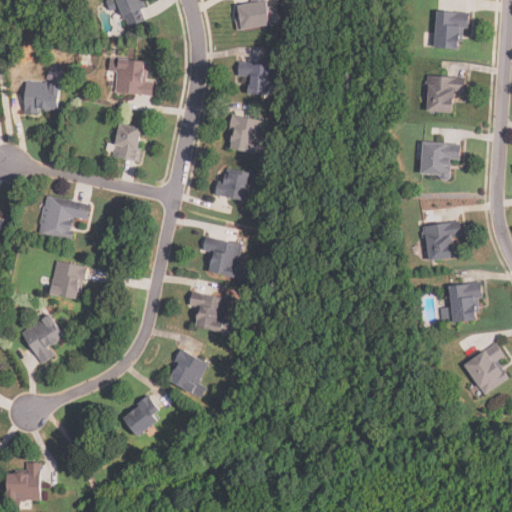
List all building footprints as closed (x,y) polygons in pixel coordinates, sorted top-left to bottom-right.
[(116,0),(127,29),(146,22),(138,0),(116,0)] [(258,0),(236,4),(241,36),(269,32),(264,0),(258,0)] [(436,49),(461,50),(461,29),(470,29),(470,13),(437,12),(436,49)] [(153,97),(155,81),(147,80),(149,62),(119,59),(116,93),(153,97)] [(275,95),(276,64),(239,63),(239,77),(250,78),(250,95),(275,95)] [(428,112),(454,113),(454,93),(466,94),(466,77),(428,77),(428,112)] [(60,82),(26,82),(26,113),(60,113),(60,82)] [(258,154),(263,120),(234,116),(229,150),(258,154)] [(138,161),(143,128),(120,125),(115,157),(138,161)] [(461,144),(424,143),(423,177),(451,178),(451,160),(461,161),(461,144)] [(218,196),(244,202),(251,173),(224,167),(218,196)] [(40,235),(72,241),(76,219),(88,221),(91,204),(47,196),(40,235)] [(462,237),(461,222),(425,226),(429,262),(455,260),(453,238),(462,237)] [(203,251),(212,253),(209,273),(237,278),(243,244),(205,237),(203,251)] [(51,295),(80,301),(87,267),(57,262),(51,295)] [(453,323),(478,321),(477,300),(483,300),(482,284),(451,286),(453,323)] [(196,328),(233,335),(236,320),(226,319),(230,299),(192,292),(190,307),(200,308),(196,328)] [(50,347),(65,338),(50,315),(22,333),(42,365),(55,357),(50,347)] [(465,364),(484,395),(509,380),(498,361),(505,357),(497,344),(465,364)] [(208,388),(200,384),(209,363),(181,351),(167,382),(203,398),(208,388)] [(164,415),(149,397),(123,419),(138,437),(164,415)] [(42,501),(42,463),(27,463),(27,474),(8,474),(8,501),(42,501)]
